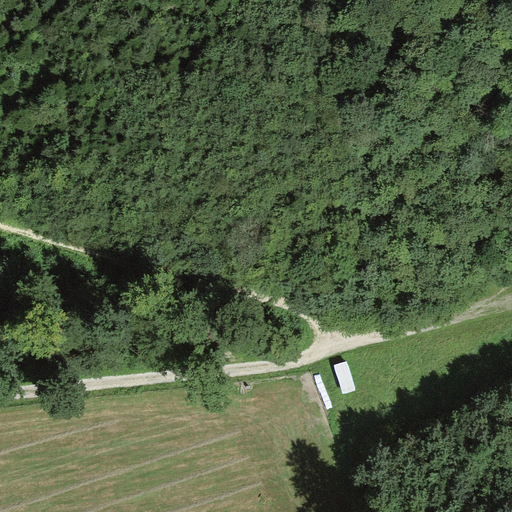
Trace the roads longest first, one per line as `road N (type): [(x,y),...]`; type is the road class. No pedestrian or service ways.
road 1 (track): [(0,392),(299,355),(414,328),(511,282)]
road 2 (track): [(345,339),(297,302),(0,222)]
